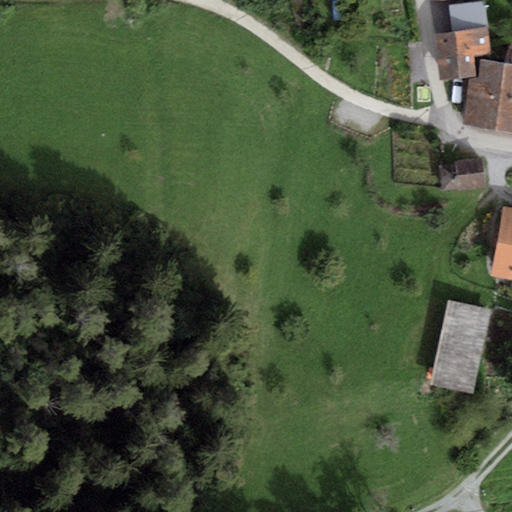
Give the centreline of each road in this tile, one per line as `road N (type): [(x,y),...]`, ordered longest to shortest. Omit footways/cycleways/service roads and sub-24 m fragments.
road 1 (track): [(195,0),(274,36),(314,78),(391,113),(448,122)]
road 2 (track): [(423,0),(448,122),(470,139),(511,149)]
